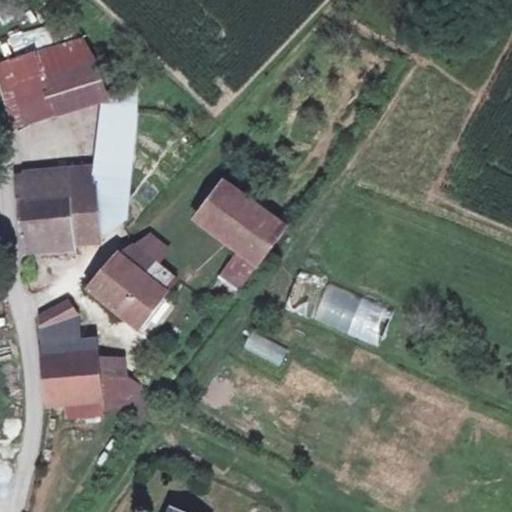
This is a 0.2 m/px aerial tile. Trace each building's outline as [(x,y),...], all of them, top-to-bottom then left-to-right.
[(10,35),(14,52),(52,43),(48,26),(10,35)] [(89,30),(0,60),(18,126),(114,95),(108,81),(101,61),(89,30)] [(122,76),(115,56),(101,61),(108,81),(122,76)] [(140,132),(146,88),(114,97),(99,158),(131,161),(140,132)] [(172,140),(178,130),(159,118),(153,129),(172,140)] [(97,172),(95,157),(73,159),(74,168),(18,172),(20,189),(98,181),(101,215),(123,213),(119,171),(97,172)] [(101,215),(98,181),(20,189),(27,246),(103,241),(101,215)] [(287,232),(227,184),(199,220),(242,254),(225,277),(243,289),(287,232)] [(172,244),(155,229),(141,247),(158,261),(172,244)] [(158,261),(141,247),(119,260),(102,284),(146,322),(180,279),(158,261)] [(284,308),(379,348),(395,310),(300,271),(284,308)] [(81,317),(73,299),(44,313),(46,335),(81,317)] [(84,356),(81,317),(46,335),(47,358),(84,356)] [(282,365),(289,348),(251,332),(244,349),(282,365)] [(103,402),(101,355),(84,356),(47,358),(51,406),(72,405),(103,402)] [(160,393),(101,355),(103,402),(72,405),(72,418),(109,417),(133,420),(143,423),(160,393)] [(205,511),(182,503),(177,511),(205,511)]
